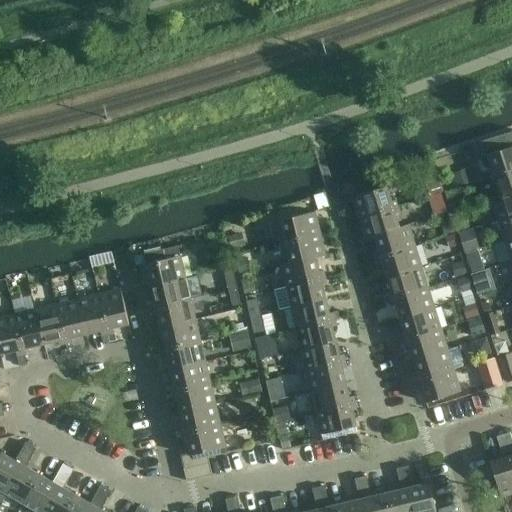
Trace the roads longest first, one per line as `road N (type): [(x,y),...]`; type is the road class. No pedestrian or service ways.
road 1 (residential): [(175,496),(151,495),(34,432),(20,374),(140,347)]
road 2 (residential): [(175,496),(379,456)]
road 3 (residential): [(140,347),(175,496)]
road 4 (residential): [(379,456),(361,345),(370,334)]
